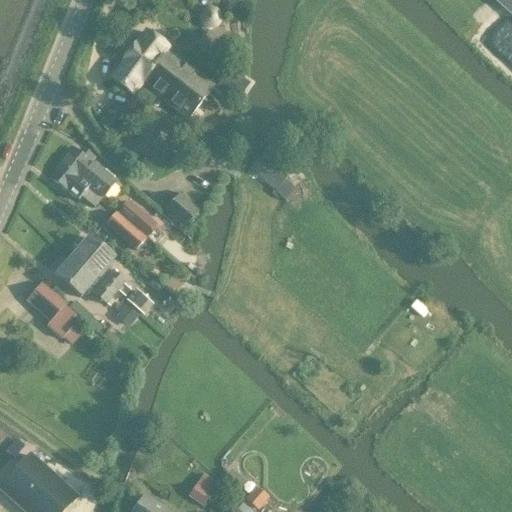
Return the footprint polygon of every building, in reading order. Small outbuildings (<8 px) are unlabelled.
[(511,0),(497,0),(511,13),(511,0)] [(199,17),(199,19),(199,21),(199,23),(200,25),(201,27),(203,28),(204,29),(206,30),(208,31),(210,31),(212,31),(214,30),(216,29),(218,28),(219,27),(220,25),(221,23),(222,21),(222,19),(222,17),(221,15),(220,14),(219,12),(218,10),(216,9),(214,8),(212,8),(210,8),(208,8),(206,8),(204,9),(203,10),(201,12),(200,14),(199,15),(199,17)] [(143,84),(161,59),(173,68),(179,62),(166,52),(168,50),(145,34),(110,80),(132,97),(143,84)] [(213,89),(179,62),(173,68),(161,59),(143,84),(188,121),(213,89)] [(272,147),(251,170),(275,193),(290,177),(296,170),(297,169),(272,147)] [(71,151),(60,165),(101,199),(103,201),(117,184),(114,182),(113,178),(105,171),(103,173),(90,162),(92,161),(81,152),(78,157),(71,151)] [(49,178),(60,188),(78,202),(81,199),(93,209),(101,199),(60,165),(49,178)] [(189,201),(181,194),(164,212),(184,231),(200,214),(188,203),(189,201)] [(128,202),(118,214),(139,232),(149,220),(128,202)] [(136,252),(145,241),(115,215),(106,226),(136,252)] [(71,259),(117,298),(120,293),(117,291),(123,285),(111,274),(110,275),(104,270),(112,261),(87,240),(84,243),(82,241),(77,247),(79,249),(71,259)] [(58,274),(55,278),(80,299),(87,290),(93,295),(105,306),(106,305),(109,307),(114,301),(117,298),(71,259),(63,268),(61,267),(56,272),(58,274)] [(25,302),(49,323),(60,332),(74,316),(63,307),(64,307),(40,286),(25,302)] [(136,290),(126,301),(143,317),(153,306),(136,290)] [(29,457),(0,489),(0,490),(24,511),(66,511),(77,500),(29,457)] [(217,486),(203,476),(188,498),(202,508),(217,486)] [(168,511),(144,496),(133,511),(168,511)]
